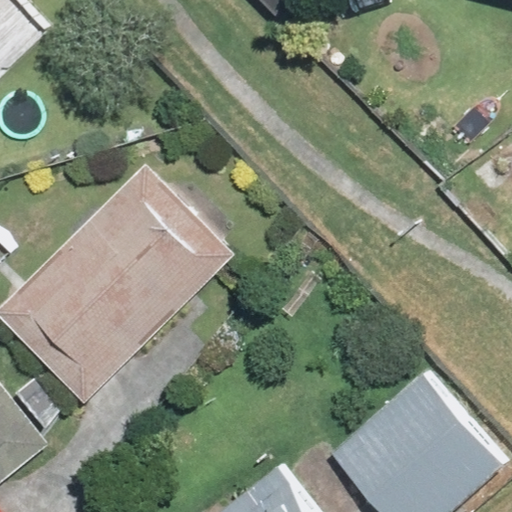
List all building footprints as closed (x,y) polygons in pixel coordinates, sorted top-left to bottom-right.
[(292,0),(300,8),(308,0),(292,0)] [(157,150),(10,304),(105,395),(253,241),(157,150)] [(0,356),(0,472),(57,427),(0,356)] [(422,374),(332,454),(383,511),(449,511),(503,464),(422,374)] [(311,511),(277,468),(220,511),(311,511)]
